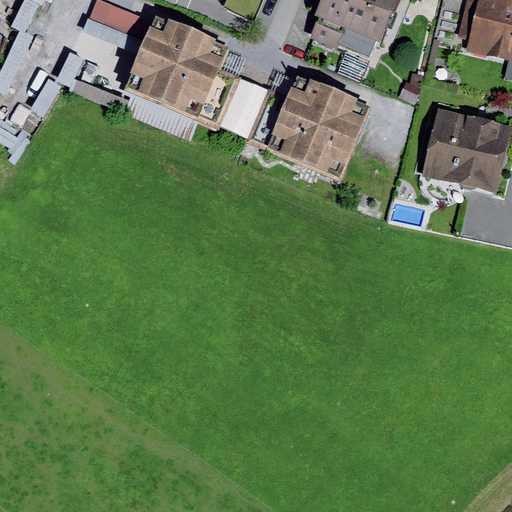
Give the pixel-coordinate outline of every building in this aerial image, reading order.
[(34,0),(23,29),(25,30),(1,89),(14,94),(51,0),(34,0)] [(405,0),(330,0),(314,40),(341,52),(349,35),(385,50),(405,0)] [(511,0),(470,0),(461,40),(474,43),(471,53),(511,62),(511,0)] [(222,44),(176,26),(171,40),(157,34),(138,81),(150,86),(144,100),(193,119),(198,106),(211,111),(230,64),(217,58),(222,44)] [(64,80),(77,86),(90,59),(77,53),(64,80)] [(312,99),(297,93),(279,142),(292,147),(287,161),(334,179),(339,166),(354,171),(372,123),(359,118),(364,104),(316,87),(312,99)] [(511,141),(511,128),(445,111),(428,178),(498,196),(511,141)]
